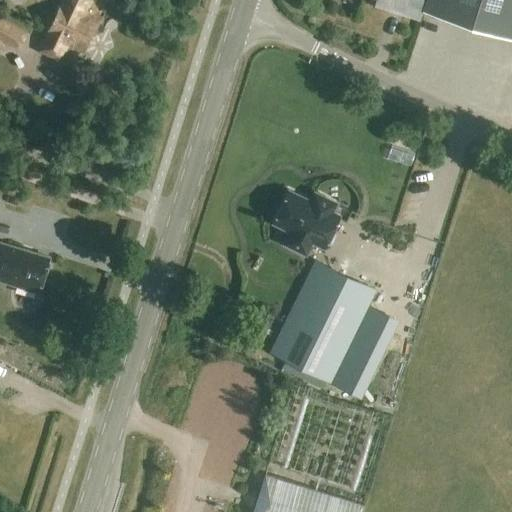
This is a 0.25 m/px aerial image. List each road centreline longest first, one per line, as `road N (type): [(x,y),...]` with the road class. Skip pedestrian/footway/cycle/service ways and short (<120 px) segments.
road 1 (secondary): [(85,511),(242,14)]
road 2 (unclassified): [(511,143),(242,14)]
